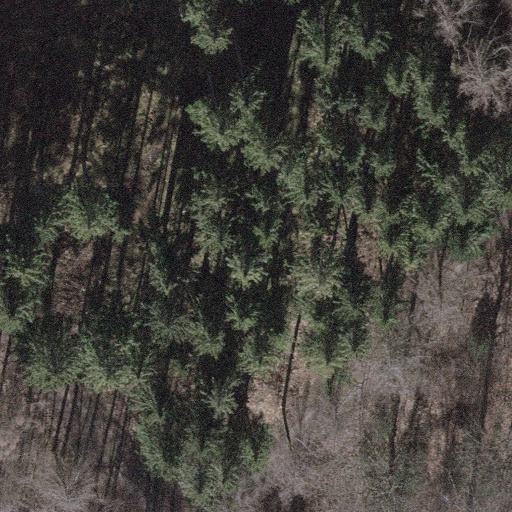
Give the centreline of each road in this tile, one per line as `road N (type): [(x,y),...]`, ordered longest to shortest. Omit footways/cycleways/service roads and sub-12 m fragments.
road 1 (track): [(511,148),(213,511)]
road 2 (track): [(0,259),(147,511)]
